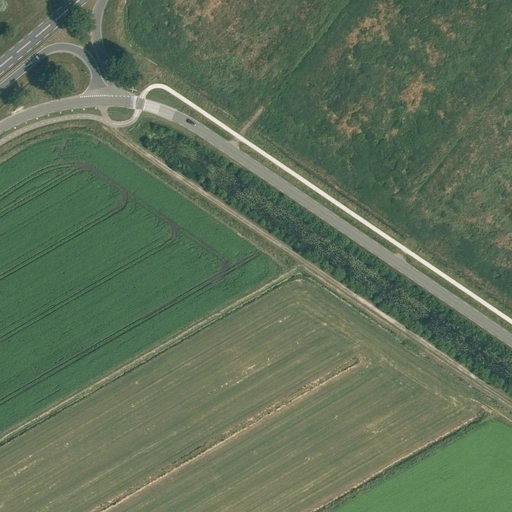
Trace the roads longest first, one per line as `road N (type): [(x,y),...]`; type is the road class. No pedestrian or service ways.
road 1 (track): [(511,402),(107,122)]
road 2 (tertiary): [(511,341),(183,119),(115,100)]
road 3 (primary): [(0,85),(44,51),(67,49),(90,66),(98,100)]
